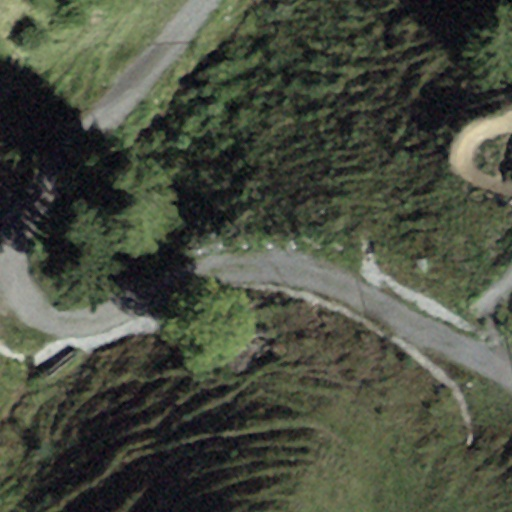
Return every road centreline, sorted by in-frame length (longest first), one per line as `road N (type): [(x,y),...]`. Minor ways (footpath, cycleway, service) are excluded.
road 1 (track): [(511,380),(336,280),(244,268),(157,278),(75,320),(42,312),(2,280),(6,224)]
road 2 (track): [(6,224),(209,0)]
